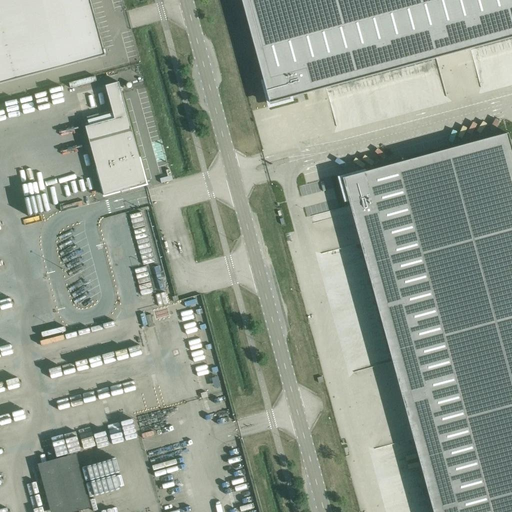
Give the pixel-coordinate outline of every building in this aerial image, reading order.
[(0,0),(0,83),(105,55),(105,54),(107,54),(105,49),(104,49),(90,0),(0,0)] [(511,0),(241,0),(263,80),(270,105),(290,99),(289,98),(398,68),(511,37),(511,0)] [(123,97),(47,117),(63,177),(96,168),(103,193),(146,182),(123,97)] [(363,172),(341,179),(346,199),(348,200),(391,358),(432,511),(511,511),(511,150),(507,133),(363,172)] [(158,175),(160,181),(172,178),(170,172),(167,173),(158,175)] [(346,405),(349,417),(374,410),(371,399),(346,405)] [(50,511),(73,511),(91,507),(76,453),(37,464),(50,511)]
